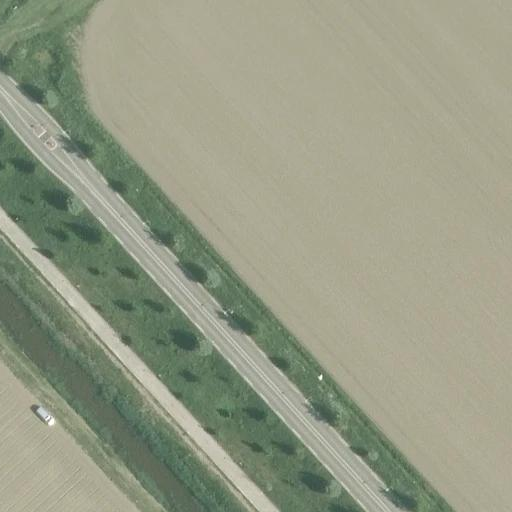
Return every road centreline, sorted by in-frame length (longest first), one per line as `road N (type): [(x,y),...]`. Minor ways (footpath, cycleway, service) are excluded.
road 1 (tertiary): [(90,190),(385,511)]
road 2 (tertiary): [(90,190),(71,151),(6,99)]
road 3 (tertiary): [(6,99),(55,168),(90,190)]
